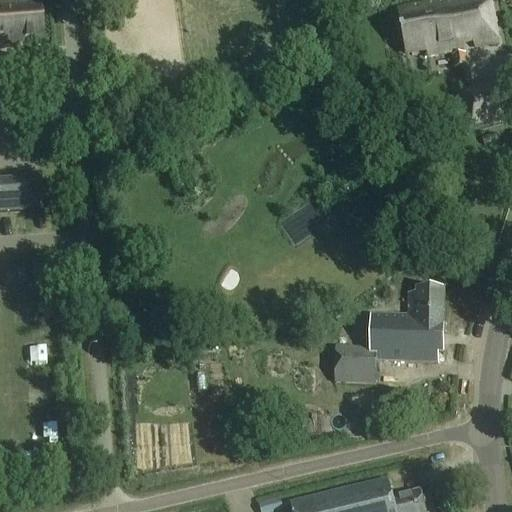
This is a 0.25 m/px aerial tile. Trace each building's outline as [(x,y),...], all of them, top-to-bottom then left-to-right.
[(498,44),(489,0),(458,0),(417,7),(398,12),(405,54),(427,50),(428,59),(454,54),(455,58),(452,58),(455,71),(467,69),(464,56),(463,56),(462,52),(463,52),(462,44),(473,42),(474,49),(498,44)] [(0,51),(25,50),(24,45),(42,44),(40,10),(29,10),(29,4),(0,4),(0,51)] [(21,56),(9,56),(10,73),(10,79),(22,78),(21,56)] [(471,133),(511,122),(501,85),(460,96),(471,133)] [(0,215),(42,213),(40,175),(26,176),(26,183),(0,184),(0,215)] [(445,293),(417,292),(417,297),(409,297),(409,320),(372,319),(371,350),(335,349),(335,385),(376,386),(377,363),(438,365),(439,329),(444,330),(445,293)] [(423,511),(419,497),(394,503),(389,483),(291,508),(291,511),(423,511)]
